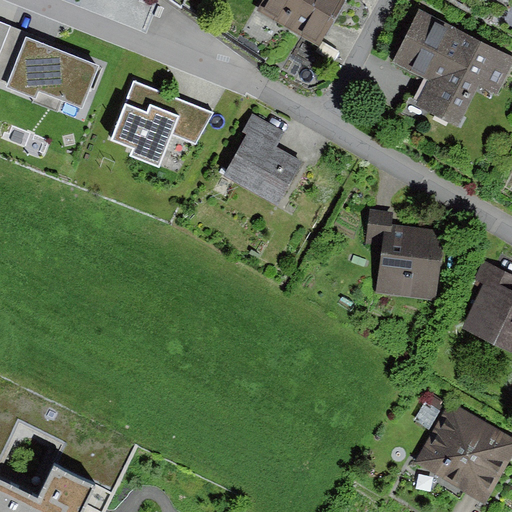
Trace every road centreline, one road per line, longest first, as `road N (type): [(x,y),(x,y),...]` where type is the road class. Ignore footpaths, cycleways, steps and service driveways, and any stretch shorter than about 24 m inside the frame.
road 1 (unclassified): [(36,0),(259,86)]
road 2 (residential): [(511,237),(321,121)]
road 3 (residential): [(389,0),(321,121)]
